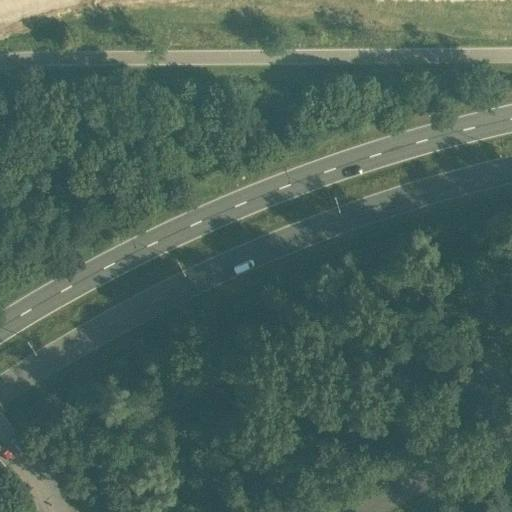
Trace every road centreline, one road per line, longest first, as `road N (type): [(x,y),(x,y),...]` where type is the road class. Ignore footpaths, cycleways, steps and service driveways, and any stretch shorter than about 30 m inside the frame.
road 1 (secondary): [(0,385),(210,270),(399,199),(511,167)]
road 2 (secondary): [(511,115),(226,209),(0,327)]
road 3 (secondary): [(511,53),(0,62)]
road 4 (unclassified): [(511,437),(367,511)]
